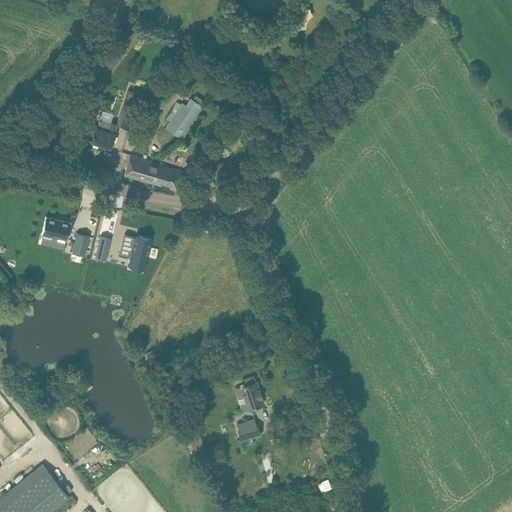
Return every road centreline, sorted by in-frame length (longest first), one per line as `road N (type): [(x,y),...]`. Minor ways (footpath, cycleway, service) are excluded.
road 1 (tertiary): [(357,511),(332,426),(236,199)]
road 2 (tertiary): [(236,199),(270,178),(413,0)]
road 3 (tertiary): [(236,199),(191,202),(0,172)]
road 4 (unknown): [(0,386),(97,508)]
